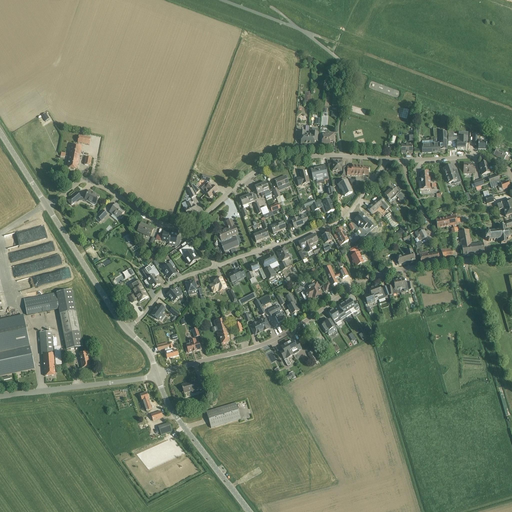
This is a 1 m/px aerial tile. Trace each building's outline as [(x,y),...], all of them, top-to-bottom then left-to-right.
[(433,144),(433,153),(440,152),(440,150),(447,150),(446,142),(446,134),(446,132),(439,132),(439,129),(433,129),(434,139),(439,139),(439,144),(435,144),(433,144)] [(307,145),(308,135),(305,134),(305,132),(299,131),(298,140),(301,140),(301,144),(303,144),(304,145),(306,146),(307,145)] [(456,136),(453,136),(453,134),(452,133),(452,131),(448,131),(448,142),(456,142),(456,138),(456,136)] [(311,133),(311,135),(308,135),(307,145),(314,145),(314,141),(317,142),(318,133),(311,133)] [(322,136),(321,146),(329,147),(330,141),(334,141),(334,134),(330,133),(330,135),(325,134),(325,136),(322,136)] [(456,141),(456,142),(457,142),(457,149),(465,149),(465,143),(467,143),(467,134),(458,134),(458,141),(456,141)] [(473,134),(473,147),(478,147),(478,150),(486,150),(486,146),(486,145),(486,141),(484,141),(480,141),(477,141),(477,134),(473,134)] [(79,136),(78,143),(89,145),(91,139),(79,136)] [(426,153),(433,153),(433,144),(433,141),(422,142),(422,152),(425,152),(425,153),(426,153)] [(80,156),(82,147),(71,145),(69,154),(80,156)] [(412,145),(401,145),(401,154),(412,154),(412,145)] [(504,160),(506,161),(509,157),(506,155),(507,155),(496,150),(493,155),(504,161),(504,160)] [(80,156),(69,154),(67,166),(68,166),(68,168),(77,170),(77,165),(78,165),(80,156)] [(342,167),(342,163),(333,162),(332,171),(341,172),(341,177),(345,177),(346,167),(342,167)] [(487,162),(479,165),(482,176),(490,173),(487,162)] [(472,164),(463,164),(463,170),(463,174),(474,174),(475,168),(472,168),(472,164)] [(347,176),(358,176),(359,165),(352,165),(351,168),(347,167),(347,176)] [(358,176),(363,176),(363,175),(368,176),(369,168),(362,168),(362,165),(359,165),(358,176)] [(310,171),(309,171),(312,180),(313,181),(323,179),(324,181),(328,180),(328,178),(327,174),(326,171),(326,172),(325,166),(317,168),(317,167),(313,168),(313,169),(310,170),(310,169),(310,170),(310,171)] [(452,166),(443,169),(447,179),(446,180),(447,183),(448,182),(448,184),(453,182),(457,180),(460,179),(458,176),(456,177),(453,171),(452,166)] [(296,179),(298,186),(310,183),(306,171),(300,173),(301,178),(296,179)] [(418,179),(419,190),(430,189),(430,187),(431,187),(432,188),(436,187),(436,184),(431,184),(431,185),(430,186),(430,177),(428,177),(428,171),(420,172),(421,179),(418,179)] [(489,183),(499,180),(497,175),(488,179),(489,183)] [(288,184),(285,177),(275,181),(275,182),(276,184),(278,188),(279,188),(281,191),(286,188),(284,186),(288,184)] [(484,185),(482,180),(473,183),(475,188),(484,185)] [(499,180),(490,184),(491,188),(498,186),(499,189),(501,188),(502,190),(510,187),(508,182),(504,183),(504,181),(500,183),(499,180)] [(338,186),(340,190),(341,189),(345,197),(352,193),(346,181),(338,186)] [(201,189),(205,193),(210,198),(217,191),(213,186),(212,187),(210,184),(209,185),(207,183),(201,189)] [(266,183),(260,185),(265,196),(270,194),(269,190),(266,183)] [(260,185),(254,187),(257,195),(261,193),(262,197),(265,196),(260,185)] [(333,188),(327,189),(328,194),(325,195),(326,198),(329,197),(335,195),(333,188)] [(402,203),(406,199),(400,192),(399,192),(398,193),(395,189),(392,191),(391,189),(384,195),(390,202),(396,196),(402,203)] [(89,191),(85,199),(91,202),(91,204),(95,206),(95,204),(96,205),(100,197),(96,195),(93,194),(93,193),(89,191)] [(67,201),(71,205),(81,197),(77,193),(67,201)] [(245,197),(248,204),(254,202),(251,195),(245,197)] [(485,199),(483,200),(484,204),(485,204),(486,203),(487,205),(494,202),(492,196),(485,198),(485,199)] [(242,207),(248,204),(245,197),(239,199),(242,207)] [(380,198),(368,209),(371,214),(373,216),(377,212),(380,216),(389,209),(386,205),(380,198)] [(308,207),(312,205),(315,203),(314,199),(303,203),(305,208),(308,207)] [(323,203),(327,213),(334,210),(330,200),(323,203)] [(499,211),(503,210),(505,217),(511,214),(511,203),(511,200),(501,204),(497,205),(499,211)] [(184,210),(187,216),(197,211),(194,205),(193,206),(191,203),(190,204),(189,202),(187,202),(183,204),(182,206),(184,210)] [(275,205),(269,207),(271,212),(280,209),(278,203),(274,205),(275,205)] [(115,205),(110,212),(113,215),(119,220),(120,218),(121,219),(123,216),(122,216),(125,213),(120,209),(121,208),(118,206),(116,204),(115,205)] [(266,207),(260,209),(262,213),(263,216),(268,214),(271,213),(270,209),(268,210),(266,207)] [(97,217),(95,219),(99,223),(101,221),(107,215),(103,211),(97,217)] [(390,213),(384,216),(393,229),(398,225),(390,213)] [(361,214),(355,220),(359,224),(358,225),(359,225),(363,229),(367,225),(370,229),(373,226),(370,222),(369,223),(365,219),(364,217),(361,214)] [(458,226),(455,214),(450,216),(451,218),(439,220),(439,219),(435,220),(437,229),(452,225),(453,227),(458,226)] [(308,223),(305,216),(298,219),(298,218),(291,221),(294,229),(308,223)] [(237,234),(234,227),(231,220),(226,222),(229,228),(228,228),(228,229),(218,233),(222,243),(221,244),(224,252),(239,246),(235,238),(236,238),(233,239),(232,237),(237,234)] [(511,225),(511,221),(505,224),(506,226),(504,226),(499,226),(500,230),(489,231),(485,231),(486,234),(485,234),(485,240),(488,240),(487,240),(487,241),(488,241),(489,241),(490,241),(500,240),(501,244),(506,244),(506,242),(507,241),(507,240),(506,240),(508,239),(511,237),(511,236),(511,232),(507,230),(506,228),(511,225)] [(283,222),(277,225),(279,232),(286,229),(283,222)] [(137,231),(144,234),(147,226),(141,223),(137,231)] [(277,233),(279,232),(277,225),(270,227),(273,234),(274,234),(274,235),(277,234),(277,233)] [(21,243),(45,238),(43,226),(18,231),(21,243)] [(144,234),(150,237),(154,229),(147,226),(144,234)] [(336,240),(339,239),(345,235),(341,228),(335,232),(336,234),(334,236),(336,240)] [(415,233),(419,241),(427,237),(423,229),(415,233)] [(260,233),(262,240),(269,238),(266,231),(260,233)] [(463,255),(468,255),(484,253),(483,245),(471,246),(469,231),(460,232),(463,255)] [(162,241),(169,242),(170,233),(163,232),(163,236),(162,241)] [(170,233),(169,242),(172,243),(172,246),(175,247),(175,248),(179,245),(180,243),(176,242),(177,237),(177,236),(177,235),(170,233)] [(262,240),(260,233),(253,236),(256,243),(262,240)] [(322,243),(324,242),(325,244),(327,243),(331,241),(328,234),(322,237),(320,238),(322,243)] [(356,234),(348,240),(348,241),(350,240),(352,244),(359,239),(356,234)] [(315,235),(306,239),(310,246),(318,242),(317,240),(315,235)] [(337,241),(340,246),(348,241),(348,240),(345,235),(339,239),(340,240),(337,241)] [(306,239),(298,243),(300,246),(301,248),(302,250),(303,250),(306,248),(308,252),(309,253),(312,251),(313,251),(310,246),(306,239)] [(187,245),(182,249),(185,255),(183,256),(190,265),(197,260),(193,254),(195,252),(191,246),(189,248),(187,245)] [(357,251),(355,247),(349,250),(351,255),(351,254),(352,256),(351,257),(356,267),(363,263),(363,262),(365,261),(363,256),(360,257),(358,253),(358,254),(357,251)] [(287,255),(289,254),(287,251),(286,252),(284,248),(276,252),(281,262),(289,258),(287,255)] [(453,257),(452,249),(441,251),(443,258),(453,257)] [(397,258),(398,262),(399,264),(415,260),(412,250),(406,252),(407,255),(397,258)] [(439,260),(438,253),(427,255),(427,253),(419,254),(421,263),(439,260)] [(276,262),(273,254),(260,260),(264,268),(268,266),(276,262)] [(42,268),(61,264),(59,255),(45,258),(45,261),(41,262),(42,268)] [(168,262),(170,265),(163,269),(169,279),(176,274),(172,268),(175,267),(171,261),(168,262)] [(262,268),(259,269),(257,263),(250,266),(252,272),(259,270),(263,280),(266,278),(262,268)] [(145,269),(151,277),(147,279),(147,280),(144,282),(147,287),(151,285),(153,289),(155,288),(156,289),(159,287),(159,286),(160,285),(155,277),(159,274),(154,266),(151,268),(150,266),(145,269)] [(340,274),(335,276),(330,266),(324,269),(332,286),(337,284),(334,278),(341,275),(340,274)] [(270,268),(264,272),(266,276),(268,280),(270,282),(277,279),(276,276),(273,270),(271,271),(270,268)] [(345,269),(339,272),(340,274),(341,275),(342,279),(348,276),(345,269)] [(238,270),(234,272),(231,273),(232,274),(228,276),(230,279),(230,280),(231,282),(232,283),(238,280),(245,277),(242,270),(238,271),(238,270)] [(214,283),(210,285),(213,293),(218,291),(218,292),(219,292),(223,290),(227,288),(222,278),(218,280),(214,282),(214,283)] [(403,279),(398,280),(400,290),(404,289),(404,291),(412,290),(413,295),(415,295),(413,288),(412,288),(411,282),(404,284),(403,279)] [(147,297),(141,286),(138,280),(132,284),(135,289),(133,290),(136,295),(134,297),(133,295),(129,297),(132,303),(136,300),(135,299),(138,298),(140,302),(147,297)] [(400,290),(398,280),(393,281),(394,286),(391,286),(388,287),(389,295),(397,294),(396,290),(400,290)] [(189,296),(192,295),(191,292),(197,290),(194,281),(185,283),(189,296)] [(331,289),(328,283),(322,286),(325,292),(331,289)] [(308,290),(304,293),(307,300),(312,298),(314,301),(322,297),(320,292),(321,291),(317,284),(313,286),(312,285),(307,287),(308,290)] [(379,285),(374,287),(378,300),(384,298),(383,297),(386,296),(386,297),(389,296),(389,295),(388,291),(386,287),(383,288),(383,289),(380,290),(380,289),(379,285)] [(173,303),(183,295),(181,293),(182,291),(180,287),(178,289),(177,288),(171,293),(171,292),(167,295),(173,303)] [(370,294),(364,296),(367,304),(375,302),(375,301),(378,300),(377,297),(374,287),(369,289),(370,294)] [(59,309),(67,351),(82,348),(71,290),(60,293),(63,309),(59,309)] [(63,309),(60,293),(24,299),(27,315),(59,309),(63,309)] [(299,310),(291,294),(286,297),(290,305),(287,307),(292,315),(299,310)] [(261,306),(270,303),(267,296),(259,300),(261,306)] [(353,305),(350,300),(344,303),(351,314),(359,309),(355,303),(353,305)] [(351,314),(344,303),(339,307),(342,311),(340,313),(344,319),(351,314)] [(159,305),(151,315),(158,320),(165,309),(159,305)] [(278,305),(268,311),(271,316),(275,314),(275,315),(274,316),(278,323),(285,319),(278,305)] [(334,310),(329,313),(336,324),(344,319),(340,313),(337,314),(334,310)] [(23,316),(0,320),(0,352),(30,346),(23,316)] [(224,319),(214,322),(216,328),(217,327),(218,331),(217,332),(218,338),(220,337),(221,344),(230,342),(228,335),(224,319)] [(260,323),(258,323),(262,331),(264,331),(264,332),(267,330),(267,329),(269,328),(265,320),(263,321),(262,320),(259,322),(260,323)] [(330,320),(327,322),(327,321),(321,326),(326,333),(327,333),(329,336),(337,331),(330,320)] [(244,332),(241,322),(234,324),(238,334),(244,332)] [(260,332),(262,331),(258,323),(256,324),(256,323),(252,325),(253,326),(251,327),(255,335),(257,334),(257,335),(261,333),(260,332)] [(45,376),(55,376),(51,332),(39,333),(41,355),(43,355),(45,376)] [(328,337),(326,339),(332,348),(334,346),(328,337)] [(196,343),(196,340),(189,342),(190,345),(186,346),(186,349),(185,349),(186,353),(188,353),(193,352),(193,353),(196,352),(196,351),(200,350),(198,342),(196,343)] [(301,349),(297,342),(294,344),(293,341),(287,344),(293,355),(299,352),(298,351),(301,349)] [(164,349),(167,359),(178,356),(177,350),(170,352),(170,350),(173,349),(171,344),(167,345),(162,346),(163,350),(164,349)] [(283,350),(280,352),(284,359),(286,358),(287,359),(293,355),(287,344),(281,347),(283,350)] [(0,352),(0,376),(35,369),(30,346),(0,352)] [(87,352),(79,354),(82,368),(90,366),(87,352)] [(184,394),(199,389),(200,391),(205,389),(203,381),(197,382),(197,383),(194,384),(193,382),(182,386),(182,389),(182,390),(183,390),(184,394)] [(147,393),(140,395),(143,404),(143,403),(146,412),(152,410),(148,399),(149,399),(147,393)] [(236,403),(224,407),(206,412),(211,428),(240,419),(236,403)] [(161,412),(150,415),(152,421),(163,418),(161,412)] [(169,423),(158,427),(161,436),(172,432),(169,423)]
